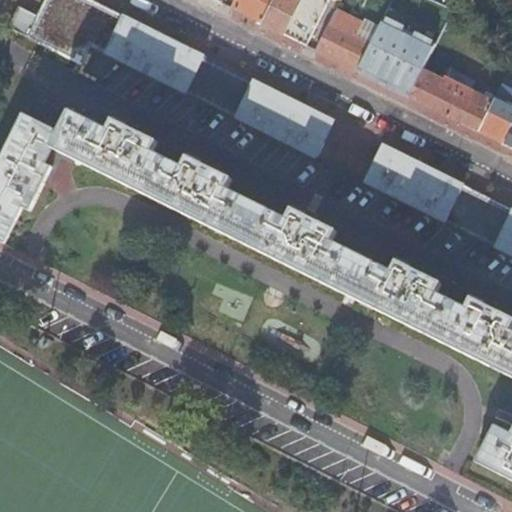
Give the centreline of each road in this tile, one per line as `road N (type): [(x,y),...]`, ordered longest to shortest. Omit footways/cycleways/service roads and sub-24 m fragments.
road 1 (residential): [(0,271),(476,511)]
road 2 (residential): [(156,0),(511,176)]
